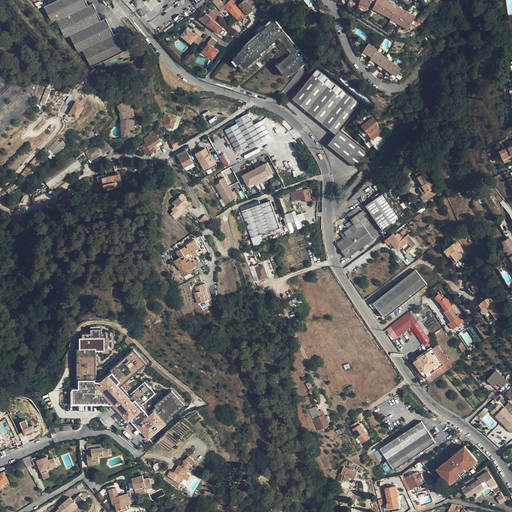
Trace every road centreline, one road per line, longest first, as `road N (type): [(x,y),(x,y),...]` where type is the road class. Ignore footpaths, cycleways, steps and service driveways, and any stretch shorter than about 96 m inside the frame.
road 1 (residential): [(326,212),(421,113),(438,76),(431,60),(404,86),(366,75),(329,0)]
road 2 (unclassified): [(511,478),(490,447),(418,390),(341,277),(326,212)]
road 3 (unclassified): [(255,100),(167,153),(114,157),(55,198),(16,212),(0,206)]
road 4 (unknown): [(326,175),(229,210),(227,251),(211,232),(202,235),(213,266)]
road 5 (unclassified): [(255,100),(184,73),(118,0)]
road 6 (residential): [(0,462),(66,435),(107,431),(141,454)]
road 7 (unclassified): [(326,212),(326,175),(313,145),(284,114),(255,100)]
road 8 (unclassified): [(0,189),(56,131),(56,119),(32,134),(40,119)]
